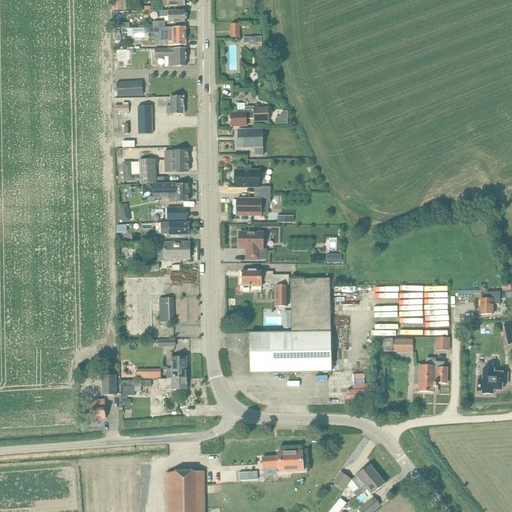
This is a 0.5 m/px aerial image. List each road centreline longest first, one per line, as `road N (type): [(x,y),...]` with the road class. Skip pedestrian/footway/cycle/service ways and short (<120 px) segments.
road 1 (tertiary): [(235,412),(216,369),(207,0)]
road 2 (tertiary): [(446,511),(398,451),(366,426),(235,412)]
road 3 (unclassified): [(0,450),(177,438),(211,431),(235,412)]
road 4 (track): [(385,439),(402,428),(511,417)]
